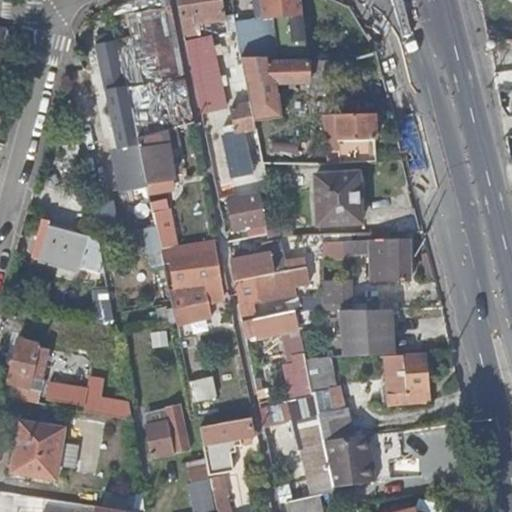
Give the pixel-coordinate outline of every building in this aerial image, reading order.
[(223,0),(177,0),(182,23),(184,34),(199,33),(196,16),(226,11),(223,0)] [(263,0),(266,18),(277,17),(282,40),(287,40),(288,48),(284,50),(284,51),(297,50),(297,56),(311,55),(309,40),(303,0),(263,0)] [(143,68),(147,89),(178,82),(165,10),(136,16),(142,49),(134,51),(138,69),(143,68)] [(128,93),(126,87),(122,87),(112,35),(95,39),(121,168),(142,163),(137,140),(128,93)] [(267,56),(244,57),(247,73),(253,105),(256,120),(283,120),(283,97),(265,97),(265,82),(328,82),(328,38),(309,40),(311,55),(310,60),(270,61),(270,56),(267,56)] [(194,80),(201,118),(221,114),(215,77),(194,80)] [(147,89),(128,93),(137,140),(155,136),(147,89)] [(256,120),(253,105),(234,108),(238,125),(223,129),(232,179),(251,174),(243,132),(258,128),(256,120)] [(374,138),(373,114),(336,114),(339,141),(374,138)] [(137,140),(142,163),(147,187),(173,181),(167,152),(176,150),(172,133),(155,136),(137,140)] [(363,149),(363,160),(376,159),(375,150),(363,149)] [(358,172),(316,176),(319,226),(362,223),(358,172)] [(259,196),(228,202),(234,231),(264,225),(269,253),(281,250),(278,237),(276,225),(269,191),(257,193),(259,196)] [(172,220),(154,224),(159,250),(177,247),(172,220)] [(100,271),(95,242),(48,230),(50,224),(42,222),(29,265),(56,273),(58,267),(77,271),(79,265),(100,271)] [(411,280),(410,240),(369,243),(369,250),(371,282),(411,280)] [(218,279),(211,241),(177,247),(159,250),(174,323),(202,318),(196,282),(218,279)] [(369,250),(369,243),(358,243),(358,251),(369,250)] [(349,304),(349,244),(322,245),(322,306),(349,304)] [(231,263),(235,283),(249,280),(256,278),(284,272),(282,251),(281,250),(269,253),(231,263)] [(294,263),(296,270),(305,268),(304,261),(294,263)] [(296,270),(284,272),(256,278),(259,295),(306,284),(305,268),(296,270)] [(240,310),(242,320),(242,321),(258,317),(249,280),(235,283),(240,310)] [(94,322),(114,321),(113,287),(93,288),(94,322)] [(394,309),(341,312),(344,361),(397,356),(394,309)] [(296,315),(243,327),(247,347),(258,344),(260,347),(301,338),(296,315)] [(1,385),(0,391),(0,401),(34,407),(38,383),(35,383),(43,352),(34,349),(34,343),(16,338),(3,384),(1,385)] [(312,343),(302,344),(303,349),(306,365),(316,364),(312,343)] [(306,365),(303,349),(291,351),(298,384),(309,380),(306,365)] [(427,355),(385,359),(389,405),(409,403),(410,396),(430,393),(427,355)] [(329,362),(316,364),(306,365),(309,380),(314,403),(317,417),(340,414),(329,362)] [(190,382),(193,403),(217,400),(214,378),(190,382)] [(125,413),(123,400),(81,398),(82,391),(44,386),(42,402),(80,407),(79,414),(127,422),(125,413)] [(314,403),(262,415),(265,432),(297,425),(311,499),(320,497),(333,494),(333,490),(329,472),(323,445),(317,417),(314,403)] [(164,424),(144,428),(150,459),(184,451),(176,407),(163,411),(164,424)] [(323,445),(348,441),(344,415),(340,414),(317,417),(323,445)] [(257,429),(254,417),(201,428),(207,458),(210,458),(213,475),(237,471),(234,453),(239,452),(235,437),(245,435),(246,442),(255,441),(253,433),(257,432),(257,429)] [(10,473),(53,480),(55,470),(55,469),(59,446),(61,434),(18,427),(10,473)] [(384,459),(415,454),(411,429),(380,434),(384,459)] [(375,486),(368,438),(348,441),(323,445),(329,472),(333,490),(375,486)] [(59,446),(55,469),(73,471),(76,449),(59,446)] [(302,457),(284,459),(286,475),(304,473),(302,457)] [(195,511),(204,511),(218,509),(207,458),(190,462),(193,480),(189,482),(195,511)] [(129,508),(131,493),(102,488),(101,503),(129,508)] [(322,511),(320,497),(311,499),(286,504),(286,511),(322,511)]
